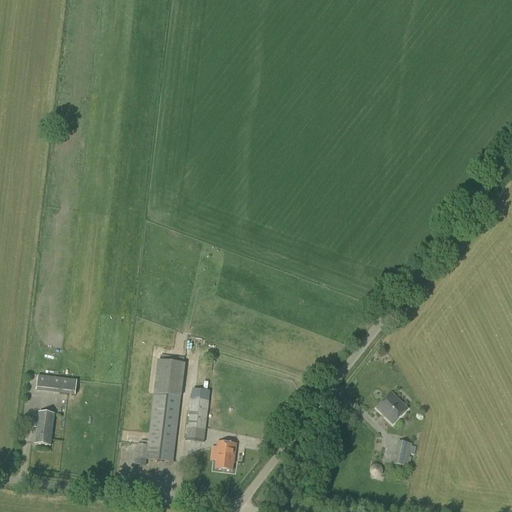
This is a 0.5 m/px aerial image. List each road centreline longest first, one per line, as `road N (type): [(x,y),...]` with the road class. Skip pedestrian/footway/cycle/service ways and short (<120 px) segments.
road 1 (unclassified): [(236,510),(511,153)]
road 2 (unclassified): [(236,510),(0,480)]
